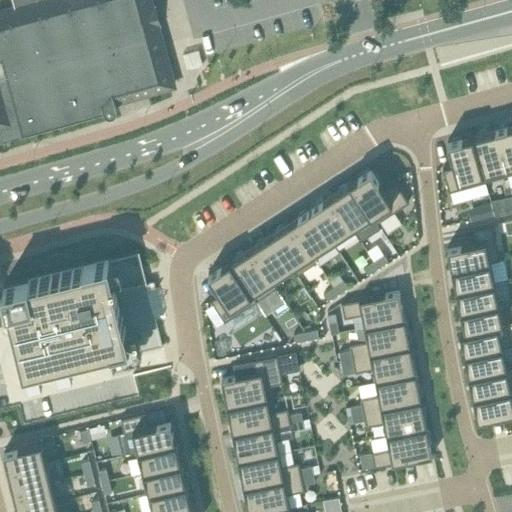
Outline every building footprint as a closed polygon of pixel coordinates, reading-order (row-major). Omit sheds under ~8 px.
[(0,135),(104,107),(105,108),(106,109),(106,110),(107,111),(108,111),(109,112),(111,112),(112,112),(114,111),(115,110),(117,109),(117,107),(117,106),(118,105),(117,104),(116,98),(125,96),(126,97),(148,91),(169,85),(174,84),(158,24),(160,23),(155,4),(152,4),(151,0),(36,0),(15,6),(0,9),(0,135)] [(511,172),(511,121),(494,127),(507,173),(511,172)] [(485,179),(507,173),(494,127),(474,132),(472,133),(485,179)] [(472,133),(474,132),(473,131),(448,138),(455,163),(443,167),(450,189),(485,179),(472,133)] [(371,166),(350,179),(377,221),(409,200),(395,179),(384,186),(371,166)] [(350,181),(331,193),(352,226),(371,213),(377,221),(350,179),(350,180),(350,181)] [(331,193),(311,206),(332,239),(336,236),(352,226),(331,193)] [(492,202),(481,205),(484,216),(495,213),(492,202)] [(505,212),(511,210),(511,202),(503,204),(505,212)] [(311,206),(291,219),(312,252),(332,239),(311,206)] [(291,219),(271,233),(294,269),(295,268),(293,264),(312,252),(291,219)] [(448,244),(453,267),(491,259),(491,260),(500,258),(493,222),(470,227),(472,239),(448,244)] [(271,233),(250,246),(277,286),(278,286),(275,282),(294,269),(271,233)] [(231,257),(230,258),(257,299),(277,286),(250,246),(231,258),(231,257)] [(139,250),(4,283),(28,379),(163,345),(163,344),(158,325),(143,265),(139,250)] [(384,253),(374,259),(378,266),(389,259),(384,253)] [(230,258),(209,271),(222,291),(211,298),(225,320),(257,299),(230,258)] [(374,259),(364,266),(368,273),(378,266),(374,259)] [(491,259),(453,267),(457,288),(495,280),(491,260),(491,259)] [(344,279),(334,285),(338,292),(348,286),(344,279)] [(499,301),(499,300),(495,280),(457,288),(461,309),(499,301)] [(334,285),(323,292),(328,299),(338,292),(334,285)] [(365,326),(405,318),(400,289),(341,301),(345,317),(362,313),(365,326)] [(466,330),(508,321),(504,299),(499,300),(499,301),(461,309),(465,329),(466,330)] [(368,338),(350,342),(351,348),(353,356),(411,345),(405,318),(365,326),(368,338)] [(337,319),(329,320),(331,333),(340,331),(337,319)] [(511,343),(511,339),(508,321),(466,330),(465,329),(461,330),(465,353),(503,345),(503,346),(511,343)] [(317,327),(305,330),(307,338),(319,335),(317,327)] [(305,330),(294,332),(295,340),(307,338),(305,330)] [(411,345),(353,356),(356,370),(373,367),(376,380),(416,372),(411,345)] [(507,365),(503,346),(503,345),(465,353),(470,373),(508,366),(507,365)] [(351,348),(339,351),(341,358),(353,356),(351,348)] [(256,370),(222,377),(227,405),(268,397),(265,384),(283,381),(278,354),(254,359),(256,370)] [(353,356),(341,358),(344,373),(356,371),(356,370),(353,356)] [(474,395),(511,386),(511,363),(507,365),(508,366),(470,373),(474,395)] [(379,393),(361,396),(362,402),(364,410),(422,399),(416,372),(376,380),(379,393)] [(511,410),(511,386),(474,395),(478,417),(511,410)] [(268,397),(227,405),(233,433),(291,421),(289,413),(288,407),(270,410),(268,397)] [(422,399),(364,410),(365,419),(366,425),(384,421),(387,434),(427,426),(424,411),(422,399)] [(362,402),(350,405),(352,413),(364,410),(362,402)] [(301,410),(289,413),(291,421),(303,418),(301,410)] [(364,410),(352,413),(353,421),(365,419),(364,410)] [(146,411),(121,417),(124,431),(134,429),(139,449),(176,440),(171,418),(149,423),(146,411)] [(303,418),(291,421),(293,429),(305,427),(303,418)] [(291,421),(233,433),(238,460),(279,451),(276,438),(294,435),(293,429),(291,421)] [(390,447),(375,450),(377,464),(392,461),(393,462),(433,454),(427,426),(387,434),(390,447)] [(88,427),(81,429),(84,441),(91,439),(88,427)] [(42,440),(4,449),(9,469),(47,460),(42,440)] [(138,449),(144,470),(181,461),(177,440),(138,449)] [(372,450),(360,453),(361,460),(363,467),(377,464),(375,450),(372,450)] [(279,451),(238,460),(244,487),(302,475),(300,467),(299,461),(281,464),(279,451)] [(90,458),(82,460),(84,472),(93,470),(90,458)] [(47,460),(9,469),(14,489),(52,480),(47,460)] [(181,461),(144,470),(149,491),(187,482),(181,461)] [(301,467),(300,467),(302,475),(314,472),(312,464),(301,467)] [(106,467),(98,469),(102,481),(110,479),(106,467)] [(93,470),(84,472),(87,484),(95,482),(93,470)] [(314,472),(302,475),(304,483),(315,480),(314,472)] [(302,475),(244,487),(248,511),(257,511),(290,506),(287,493),(305,489),(304,483),(302,475)] [(110,479),(102,481),(105,492),(113,490),(110,479)] [(52,480),(14,489),(19,509),(57,500),(52,480)] [(187,482),(149,491),(154,511),(192,503),(187,482)] [(342,511),(340,496),(324,499),(326,510),(330,510),(330,511),(342,511)] [(99,498),(91,500),(94,511),(102,510),(99,498)] [(60,511),(57,500),(19,509),(20,511),(60,511)] [(194,511),(192,503),(154,511),(194,511)]
